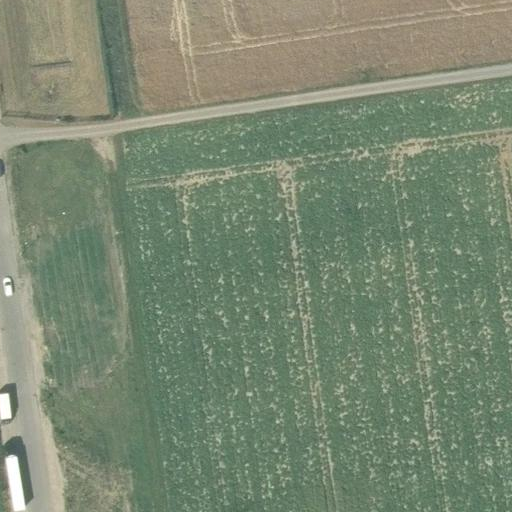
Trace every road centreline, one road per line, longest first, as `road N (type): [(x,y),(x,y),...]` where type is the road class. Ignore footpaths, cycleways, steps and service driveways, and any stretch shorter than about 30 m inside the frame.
road 1 (track): [(0,144),(511,69)]
road 2 (track): [(161,511),(109,130)]
road 3 (unclassified): [(0,248),(35,511)]
